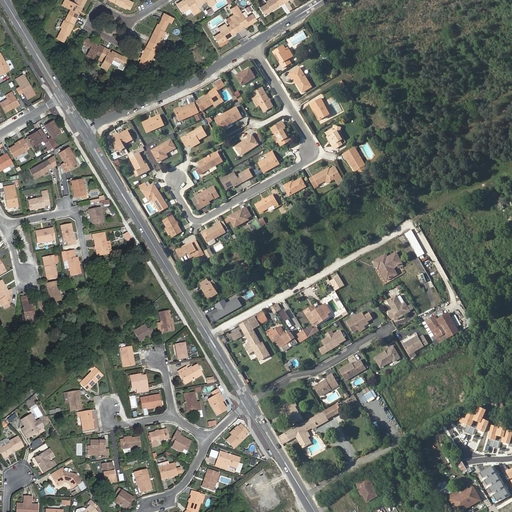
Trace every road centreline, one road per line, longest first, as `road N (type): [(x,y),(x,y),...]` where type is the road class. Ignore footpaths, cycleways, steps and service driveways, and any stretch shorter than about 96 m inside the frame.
road 1 (tertiary): [(208,336),(84,130)]
road 2 (residential): [(292,107),(313,141),(304,163),(201,221),(174,187),(178,178)]
road 3 (residential): [(208,336),(410,225)]
road 4 (residential): [(84,130),(253,44)]
road 5 (residential): [(249,403),(385,330)]
road 6 (tertiary): [(314,511),(249,403)]
